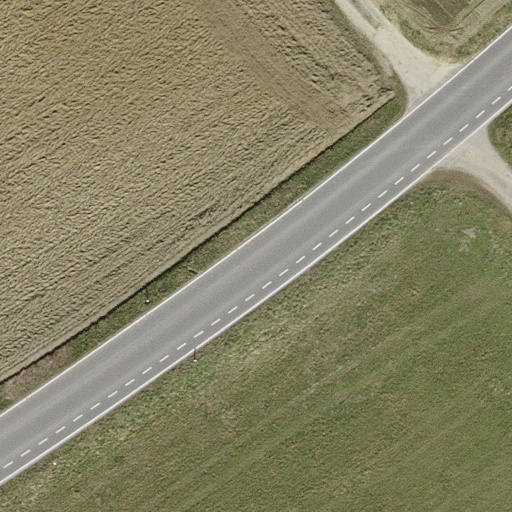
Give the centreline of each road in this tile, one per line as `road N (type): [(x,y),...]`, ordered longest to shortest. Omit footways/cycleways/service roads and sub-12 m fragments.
road 1 (tertiary): [(0,437),(468,136),(511,88)]
road 2 (track): [(352,0),(511,190)]
